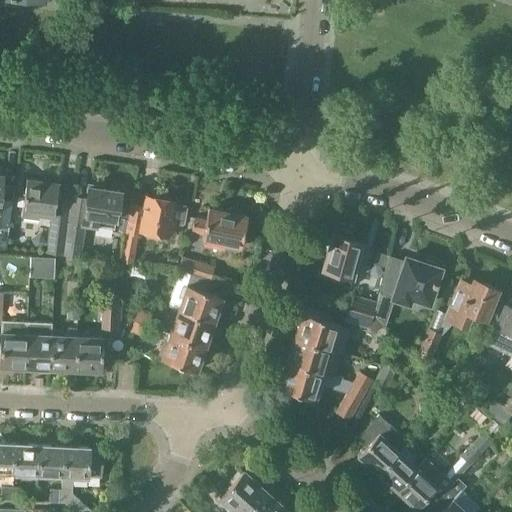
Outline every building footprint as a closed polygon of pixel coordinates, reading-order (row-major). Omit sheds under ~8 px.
[(0,247),(6,248),(9,225),(14,190),(1,189),(1,184),(1,183),(2,175),(0,174),(0,247)] [(21,211),(21,218),(38,220),(39,214),(50,215),(46,251),(63,254),(71,199),(56,197),(58,181),(26,177),(21,211)] [(71,199),(63,254),(80,257),(85,224),(114,228),(115,219),(117,205),(119,191),(88,186),(86,198),(72,195),(72,199),(71,199)] [(126,230),(121,260),(122,260),(132,262),(137,233),(139,234),(140,229),(172,234),(174,221),(184,223),(187,207),(184,206),(173,204),(173,200),(169,199),(170,197),(161,196),(160,198),(154,196),(145,195),(143,206),(132,205),(131,204),(128,218),(126,230)] [(240,246),(246,215),(208,207),(206,221),(194,219),(191,231),(192,231),(190,240),(193,244),(199,245),(202,243),(203,239),(240,246)] [(128,218),(122,217),(121,217),(119,229),(126,230),(128,218)] [(321,267),(321,269),(333,272),(335,282),(350,286),(352,278),(362,241),(331,232),(330,233),(331,233),(330,237),(328,237),(324,250),(326,250),(321,267),(321,268),(321,267)] [(376,252),(373,263),(385,266),(388,255),(376,252)] [(169,254),(168,262),(178,263),(179,255),(169,254)] [(389,255),(379,292),(393,296),(408,301),(410,295),(428,302),(435,279),(439,268),(436,266),(437,264),(423,259),(422,262),(409,257),(405,256),(404,260),(389,255)] [(182,256),(178,268),(180,269),(209,279),(213,267),(182,256)] [(180,269),(168,304),(178,308),(178,309),(213,321),(222,296),(205,290),(209,279),(180,269)] [(427,326),(416,353),(429,358),(439,333),(440,333),(452,320),(465,325),(470,311),(485,318),(497,289),(473,279),(473,280),(472,280),(469,279),(462,276),(446,313),(435,307),(428,326),(427,326)] [(147,287),(145,291),(147,295),(152,297),(155,295),(157,291),(155,287),(151,286),(147,287)] [(352,293),(348,306),(372,314),(376,301),(352,293)] [(103,318),(102,329),(116,330),(118,296),(104,295),(103,318)] [(67,304),(67,316),(77,316),(77,304),(67,304)] [(494,320),(484,342),(511,354),(511,308),(502,304),(494,320)] [(368,328),(372,314),(348,306),(344,320),(368,328)] [(302,311),(294,336),(330,348),(340,351),(342,351),(349,329),(338,325),(338,323),(322,318),(324,313),(307,307),(305,313),(302,311)] [(178,309),(169,333),(205,346),(213,321),(178,309)] [(139,311),(135,322),(147,326),(151,315),(139,311)] [(76,334),(74,369),(100,370),(102,336),(102,329),(103,318),(77,316),(76,327),(76,334)] [(147,326),(135,322),(132,331),(144,335),(147,326)] [(51,333),(49,367),(63,368),(74,369),(76,334),(76,327),(68,327),(67,334),(51,333)] [(0,338),(0,364),(24,366),(26,332),(0,330),(0,338)] [(26,332),(24,366),(49,367),(51,333),(26,332)] [(169,333),(161,357),(196,369),(205,346),(169,333)] [(294,336),(286,361),(323,373),(333,376),(340,351),(330,348),(294,336)] [(286,361),(278,386),(297,392),(295,396),(311,401),(312,397),(315,397),(319,385),(347,393),(354,382),(333,376),(323,373),(286,361)] [(385,362),(372,384),(384,391),(396,368),(385,362)] [(360,372),(354,381),(366,388),(372,379),(360,372)] [(366,388),(354,381),(354,382),(347,393),(337,412),(349,419),(366,388)] [(465,393),(455,385),(448,393),(457,402),(465,393)] [(502,406),(496,416),(506,421),(510,414),(511,411),(502,406)] [(369,444),(359,455),(378,473),(398,451),(398,450),(407,439),(379,414),(359,435),(369,444)] [(493,423),(489,428),(495,433),(501,426),(497,422),(493,423)] [(417,467),(397,490),(415,506),(417,504),(423,497),(424,495),(433,503),(434,502),(457,477),(492,437),(483,430),(445,474),(425,456),(416,467),(417,467)] [(0,441),(0,471),(12,472),(13,442),(0,441)] [(13,442),(12,472),(36,473),(38,443),(13,442)] [(38,443),(36,473),(62,474),(63,444),(38,443)] [(63,444),(62,474),(72,475),(88,476),(99,476),(99,467),(100,449),(100,448),(89,447),(89,445),(63,444)] [(398,451),(378,473),(397,490),(417,467),(416,467),(398,451)] [(246,511),(265,491),(259,486),(243,471),(220,495),(234,508),(232,510),(231,509),(227,511),(246,511)] [(442,509),(439,511),(474,511),(478,509),(459,492),(465,485),(457,477),(434,502),(442,509)] [(1,499),(11,500),(11,486),(1,486),(1,499)] [(11,486),(11,500),(20,500),(21,487),(11,486)] [(51,501),(60,502),(61,488),(51,488),(51,501)] [(61,488),(60,502),(66,502),(76,511),(94,511),(90,508),(69,488),(61,488)] [(287,511),(265,491),(246,511),(287,511)]
